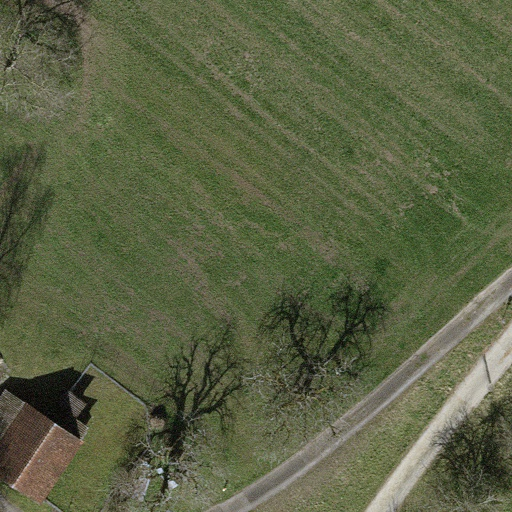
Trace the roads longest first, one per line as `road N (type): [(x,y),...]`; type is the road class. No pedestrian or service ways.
road 1 (track): [(511,288),(284,485),(230,511)]
road 2 (track): [(511,348),(390,511)]
